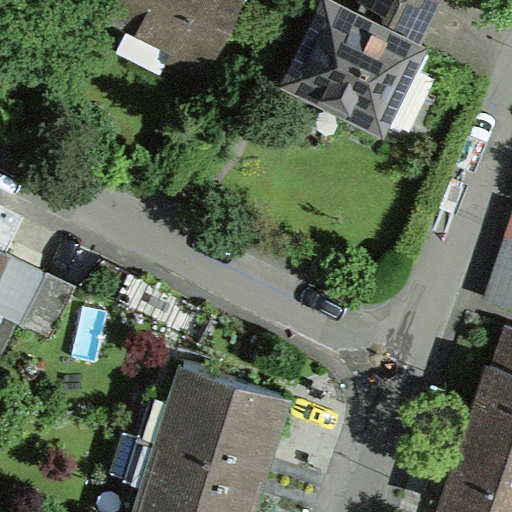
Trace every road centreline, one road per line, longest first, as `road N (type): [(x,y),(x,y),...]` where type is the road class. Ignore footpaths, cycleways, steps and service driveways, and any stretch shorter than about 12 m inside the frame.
road 1 (residential): [(0,144),(406,343)]
road 2 (residential): [(406,343),(511,101)]
road 3 (residential): [(353,511),(406,343)]
